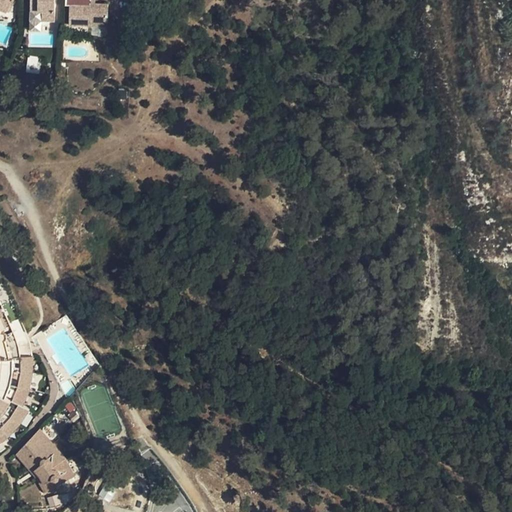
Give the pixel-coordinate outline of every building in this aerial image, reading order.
[(0,0),(0,9),(7,12),(10,3),(12,4),(13,0),(0,0)] [(54,0),(30,0),(31,11),(42,11),(42,20),(54,20),(54,0)] [(69,25),(91,26),(91,21),(108,21),(108,4),(90,3),(90,5),(80,5),(79,0),(65,0),(65,6),(69,6),(69,25)] [(42,11),(31,11),(30,20),(42,20),(42,11)] [(42,30),(42,20),(30,20),(30,30),(42,30)] [(26,71),(37,73),(38,58),(28,57),(26,71)] [(0,432),(2,431),(14,419),(24,405),(17,400),(23,391),(29,370),(28,354),(18,354),(17,341),(0,299),(0,432)] [(35,423),(12,450),(23,462),(32,473),(41,487),(71,470),(60,452),(48,437),(35,423)]
